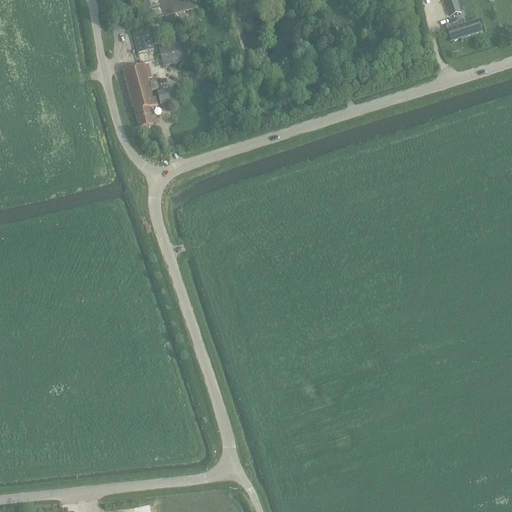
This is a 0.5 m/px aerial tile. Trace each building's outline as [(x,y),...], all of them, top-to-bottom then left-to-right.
[(150,0),(127,6),(132,25),(187,11),(184,0),(150,0)] [(445,0),(453,21),(462,18),(456,0),(445,0)] [(451,42),(481,33),(478,21),(461,26),(460,21),(457,22),(458,24),(447,27),(451,42)] [(133,36),(137,54),(154,50),(149,32),(133,36)] [(160,48),(164,66),(186,60),(182,43),(160,48)] [(155,98),(152,99),(151,92),(159,90),(156,80),(148,82),(144,66),(123,71),(139,129),(153,125),(148,108),(157,106),(155,98)] [(157,92),(160,105),(178,100),(175,88),(157,92)]
